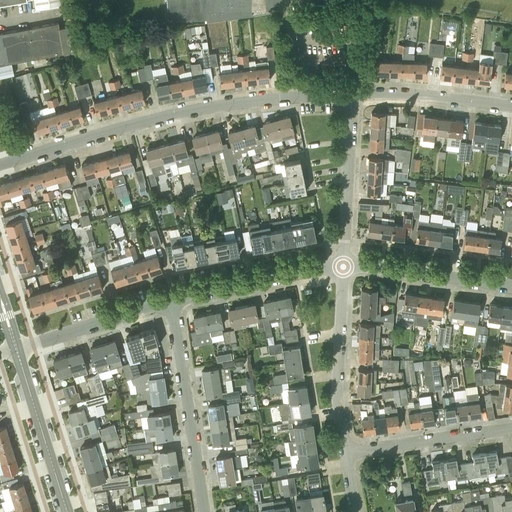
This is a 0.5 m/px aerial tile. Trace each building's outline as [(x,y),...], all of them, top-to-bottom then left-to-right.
[(0,0),(0,4),(27,0),(26,0),(33,0),(35,8),(65,3),(64,0),(0,0)] [(166,0),(167,21),(206,20),(207,22),(252,16),(252,11),(282,11),(281,0),(166,0)] [(449,28),(450,21),(442,20),(441,27),(449,28)] [(0,64),(64,53),(58,22),(0,32),(0,64)] [(186,38),(192,37),(191,33),(205,32),(204,25),(190,27),(184,28),(186,38)] [(140,38),(142,45),(148,44),(147,36),(140,38)] [(428,55),(435,56),(437,44),(430,43),(428,55)] [(437,44),(435,56),(442,57),(443,45),(437,44)] [(266,47),(267,59),(274,58),(273,46),(266,47)] [(204,67),(211,66),(209,54),(208,47),(202,48),(201,48),(204,67)] [(492,63),(499,64),(500,51),(493,51),(492,63)] [(500,51),(499,64),(506,65),(507,52),(500,51)] [(209,54),(211,66),(217,65),(215,53),(209,54)] [(376,74),(389,75),(389,61),(377,60),(376,74)] [(255,63),(256,68),(257,81),(270,80),(268,61),(255,63)] [(389,75),(401,75),(401,61),(389,61),(389,75)] [(401,75),(413,75),(413,62),(401,61),(401,75)] [(413,62),(413,75),(425,76),(426,62),(413,62)] [(440,77),(452,79),(454,65),(442,64),(440,77)] [(452,79),(464,80),(466,67),(454,65),(452,79)] [(144,67),(147,80),(154,78),(150,66),(144,67)] [(140,81),(147,80),(144,67),(137,69),(140,81)] [(464,80),(477,82),(478,68),(466,67),(464,80)] [(192,77),(195,91),(207,88),(204,75),(203,68),(191,71),(192,77)] [(245,83),(257,81),(256,68),(244,69),(245,83)] [(478,68),(477,82),(489,83),(491,70),(478,68)] [(233,84),(245,83),(244,69),(232,71),(233,84)] [(221,86),(233,84),(232,71),(219,72),(221,86)] [(503,85),(511,86),(511,72),(505,71),(503,85)] [(183,93),(195,91),(192,77),(180,80),(183,93)] [(171,96),(183,93),(180,80),(168,82),(171,96)] [(81,84),(85,96),(91,94),(87,82),(81,84)] [(158,98),(171,96),(168,82),(156,85),(158,98)] [(78,98),(85,96),(81,84),(74,86),(78,98)] [(129,92),(133,105),(145,102),(141,88),(129,92)] [(48,129),(60,126),(56,113),(54,106),(51,99),(49,91),(42,93),(45,100),(46,100),(49,107),(42,109),(44,116),(48,129)] [(121,108),(133,105),(129,92),(117,95),(121,108)] [(109,111),(121,108),(117,95),(106,98),(109,111)] [(97,115),(109,111),(106,98),(93,101),(97,115)] [(23,115),(30,113),(26,101),(20,103),(23,115)] [(67,109),(71,122),(84,118),(80,105),(67,109)] [(60,126),(71,122),(67,109),(56,113),(60,126)] [(370,125),(389,126),(390,114),(371,112),(370,125)] [(434,141),(435,133),(437,117),(427,116),(427,115),(424,114),(423,117),(417,116),(415,135),(423,136),(422,140),(434,141)] [(406,126),(413,127),(415,116),(408,115),(406,126)] [(36,133),(48,129),(44,116),(32,120),(36,133)] [(276,119),(282,139),(294,136),(289,116),(276,119)] [(435,133),(447,135),(450,119),(437,117),(435,133)] [(270,143),(282,139),(276,119),(263,123),(266,132),(261,134),(266,150),(269,159),(274,158),(270,143)] [(466,142),(460,141),(463,121),(450,119),(447,135),(448,135),(446,145),(459,146),(457,160),(463,161),(466,144),(466,142)] [(484,149),(485,139),(487,124),(474,122),(472,144),(466,144),(463,161),(470,162),(471,155),(472,147),(484,149)] [(485,139),(499,141),(501,125),(487,124),(485,139)] [(261,134),(256,135),(254,125),(241,129),(247,149),(254,147),(255,153),(266,150),(261,134)] [(370,137),(389,138),(390,126),(389,126),(370,125),(370,137)] [(246,149),(247,149),(241,129),(229,132),(232,147),(227,148),(229,154),(232,163),(237,162),(236,158),(241,156),(240,153),(244,152),(246,161),(243,162),(244,167),(251,165),(246,149)] [(229,154),(227,148),(226,143),(221,144),(218,130),(205,134),(211,154),(222,151),(228,175),(234,173),(232,163),(229,154)] [(198,152),(199,157),(211,154),(205,134),(193,137),(197,152),(198,152)] [(389,138),(370,137),(369,149),(388,150),(389,138)] [(193,159),(192,155),(188,156),(183,140),(171,143),(174,157),(176,162),(177,166),(188,163),(191,172),(196,170),(193,159)] [(169,163),(176,162),(174,157),(171,143),(158,147),(164,169),(170,167),(169,163)] [(284,149),(286,155),(298,151),(296,146),(284,149)] [(157,184),(154,175),(166,173),(164,169),(158,147),(146,150),(148,158),(142,160),(144,170),(146,175),(148,175),(151,186),(157,184)] [(121,167),(133,164),(129,151),(117,154),(121,167)] [(501,165),(508,166),(509,153),(503,153),(501,165)] [(120,168),(121,167),(117,154),(105,158),(109,171),(111,178),(113,185),(114,187),(125,184),(124,181),(118,182),(116,176),(122,175),(120,168)] [(199,158),(199,157),(193,159),(196,170),(202,169),(200,163),(199,158)] [(420,158),(412,157),(410,169),(418,171),(420,158)] [(97,175),(104,173),(109,171),(105,158),(93,161),(97,175)] [(368,170),(387,171),(388,171),(393,171),(394,160),(388,159),(368,158),(368,170)] [(282,174),(302,169),(300,159),(280,163),(282,174)] [(85,178),(97,175),(93,161),(81,165),(85,178)] [(57,181),(69,177),(64,164),(53,167),(57,181)] [(501,165),(496,164),(495,171),(507,173),(508,166),(501,165)] [(45,184),(57,181),(53,167),(41,171),(45,184)] [(135,171),(138,183),(145,181),(142,169),(135,171)] [(288,183),(304,180),(302,169),(282,174),(284,184),(288,183)] [(380,183),(381,183),(386,183),(387,171),(368,170),(367,182),(380,183)] [(33,188),(45,184),(41,171),(29,175),(33,188)] [(238,184),(256,179),(255,173),(236,178),(238,184)] [(21,192),(33,188),(29,175),(17,179),(21,192)] [(10,195),(21,192),(17,179),(5,182),(10,195)] [(277,197),(285,195),(306,191),(304,180),(288,183),(284,184),(283,185),(275,186),(277,197)] [(3,198),(10,195),(5,182),(0,183),(0,205),(5,204),(3,198)] [(366,194),(380,195),(381,183),(380,183),(367,182),(366,194)] [(81,187),(84,199),(90,197),(87,185),(81,187)] [(77,200),(84,199),(81,187),(74,189),(77,200)] [(225,191),(226,198),(234,196),(232,188),(224,190),(225,191)] [(226,198),(225,191),(217,193),(219,204),(227,203),(226,198)] [(412,217),(418,218),(420,201),(414,200),(414,203),(413,209),(412,216),(412,217)] [(367,234),(379,236),(381,222),(382,211),(383,204),(359,202),(358,209),(376,210),(375,216),(376,216),(375,222),(369,221),(367,234)] [(175,205),(177,216),(184,215),(182,204),(175,205)] [(9,236),(25,231),(21,219),(18,220),(16,213),(3,217),(9,236)] [(402,225),(393,224),(391,237),(403,239),(404,233),(410,234),(412,217),(412,216),(403,215),(402,225)] [(502,230),(508,231),(510,215),(504,215),(502,230)] [(284,244),(295,242),(290,218),(279,220),(284,244)] [(295,242),(305,240),(302,224),(292,226),(290,218),(295,242)] [(379,236),(391,237),(393,224),(393,219),(388,218),(388,223),(381,222),(379,236)] [(274,246),(284,244),(279,220),(269,222),(272,236),(274,246)] [(430,222),(418,221),(417,229),(415,240),(427,242),(430,222)] [(430,221),(430,222),(427,242),(439,243),(442,224),(442,223),(430,221)] [(259,229),(260,229),(263,248),(274,246),(272,236),(269,222),(258,224),(259,229)] [(302,224),(305,240),(316,238),(313,222),(302,224)] [(61,225),(63,231),(71,229),(70,223),(61,225)] [(442,224),(439,243),(451,245),(454,225),(442,224)] [(463,247),(475,248),(478,230),(466,228),(463,247)] [(149,231),(155,247),(161,245),(156,229),(149,231)] [(248,231),(252,250),(263,248),(260,229),(259,229),(248,231)] [(475,248),(487,250),(489,231),(478,230),(475,248)] [(13,247),(28,242),(25,231),(9,236),(13,247)] [(489,231),(487,250),(499,251),(501,238),(495,237),(495,232),(489,231)] [(175,266),(187,263),(183,243),(181,244),(179,235),(170,237),(175,266)] [(218,257),(229,255),(225,239),(224,236),(214,238),(218,257)] [(225,239),(229,255),(239,253),(236,237),(225,239)] [(208,259),(218,257),(214,238),(204,239),(208,259)] [(197,261),(208,259),(204,239),(193,242),(197,261)] [(95,240),(89,241),(87,242),(88,250),(96,248),(95,240)] [(16,258),(32,254),(28,242),(13,247),(16,258)] [(187,263),(197,261),(193,242),(183,243),(187,263)] [(139,277),(150,274),(145,258),(139,260),(134,245),(129,247),(139,277)] [(127,281),(139,277),(129,247),(124,248),(128,263),(122,265),(127,281)] [(105,250),(98,252),(102,264),(108,262),(105,250)] [(95,266),(102,264),(98,252),(91,254),(95,266)] [(22,277),(32,274),(41,271),(39,264),(35,265),(32,254),(16,258),(22,277)] [(145,258),(150,274),(162,270),(157,254),(145,258)] [(115,285),(127,281),(122,265),(110,269),(115,285)] [(86,277),(91,292),(103,289),(96,268),(84,271),(86,277)] [(91,292),(86,277),(75,281),(80,296),(91,292)] [(68,300),(80,296),(75,281),(63,284),(68,300)] [(56,303),(68,300),(63,284),(51,288),(56,303)] [(33,311),(45,307),(40,291),(33,294),(31,286),(26,288),(33,311)] [(45,307),(56,303),(51,288),(40,291),(45,307)] [(388,303),(395,304),(396,292),(390,291),(389,296),(376,295),(376,289),(361,288),(361,301),(376,302),(380,302),(388,302),(388,303)] [(402,314),(415,316),(416,311),(418,294),(405,293),(402,314)] [(415,316),(428,317),(431,296),(418,294),(416,311),(415,316)] [(288,322),(293,314),(289,296),(277,299),(281,320),(283,330),(285,336),(286,342),(298,340),(296,328),(290,329),(288,322)] [(428,317),(441,319),(444,298),(431,296),(428,317)] [(269,322),(281,320),(277,299),(264,302),(267,316),(262,317),(264,329),(265,329),(266,336),(272,335),(269,322)] [(457,322),(464,323),(467,301),(453,299),(450,323),(457,323),(457,322)] [(360,314),(380,315),(380,302),(376,302),(361,301),(360,314)] [(482,325),(477,325),(480,303),(467,301),(464,323),(464,324),(475,326),(474,339),(480,340),(481,334),(482,325)] [(244,322),(257,319),(257,318),(254,304),(241,307),(244,322)] [(487,319),(500,321),(503,306),(490,304),(487,319)] [(499,327),(511,329),(511,306),(503,306),(500,321),(499,327)] [(232,325),(233,325),(244,322),(241,307),(229,309),(232,325)] [(206,314),(209,328),(222,326),(219,311),(206,314)] [(209,328),(206,314),(193,317),(196,330),(190,331),(193,344),(199,343),(198,337),(203,336),(204,337),(210,336),(209,328)] [(379,324),(360,323),(359,336),(373,336),(379,336),(379,324)] [(445,328),(443,342),(449,343),(451,326),(445,325),(445,328)] [(148,371),(150,371),(152,371),(162,370),(160,356),(157,346),(158,345),(153,329),(139,333),(144,350),(145,360),(146,360),(147,371),(148,371)] [(228,331),(230,342),(236,341),(234,329),(228,331)] [(225,343),(230,342),(228,331),(222,332),(225,343)] [(141,362),(145,360),(144,350),(139,333),(126,337),(132,358),(139,356),(141,362)] [(359,347),(372,348),(373,336),(359,336),(359,347)] [(480,340),(474,339),(473,346),(485,347),(486,341),(480,340)] [(110,369),(122,365),(114,341),(102,344),(106,359),(110,369)] [(285,362),(301,360),(299,345),(288,347),(284,347),(282,347),(281,343),(273,344),(268,345),(268,347),(269,353),(269,354),(283,352),(285,362)] [(501,361),(511,362),(511,344),(504,343),(501,361)] [(98,372),(110,369),(106,359),(102,344),(90,348),(98,372)] [(359,347),(358,360),(372,360),(375,360),(375,359),(378,359),(378,348),(372,348),(359,347)] [(74,377),(87,372),(81,351),(67,356),(73,374),(74,377)] [(65,377),(73,374),(67,356),(54,360),(59,376),(64,374),(65,377)] [(288,382),(287,377),(303,374),(301,360),(285,362),(286,373),(273,375),(273,379),(274,383),(274,384),(281,383),(288,382)] [(429,391),(435,390),(431,360),(422,360),(426,385),(428,385),(429,391)] [(431,360),(435,390),(441,389),(438,370),(436,370),(435,365),(448,365),(448,360),(431,360)] [(414,370),(422,368),(421,361),(413,363),(414,370)] [(506,374),(511,375),(511,362),(501,361),(502,361),(500,373),(506,374)] [(133,377),(140,375),(136,363),(130,365),(133,377)] [(131,378),(133,377),(130,365),(123,367),(127,380),(131,378)] [(204,383),(225,380),(223,367),(202,370),(204,383)] [(357,381),(376,382),(376,369),(358,369),(357,381)] [(141,391),(165,388),(163,376),(155,377),(155,376),(151,377),(150,371),(148,371),(147,371),(140,375),(133,377),(131,378),(134,384),(135,384),(136,392),(141,391)] [(482,384),(481,378),(480,372),(474,373),(476,385),(482,384)] [(91,398),(100,395),(94,378),(93,376),(87,378),(91,392),(89,392),(91,398)] [(100,395),(105,393),(101,377),(100,377),(99,376),(94,378),(100,395)] [(221,398),(239,395),(238,390),(227,392),(225,380),(204,383),(206,396),(220,394),(221,398)] [(357,393),(375,394),(376,382),(357,381),(357,393)] [(281,383),(274,384),(270,385),(271,393),(283,391),(281,383)] [(511,384),(500,383),(498,395),(511,396),(511,384)] [(62,387),(67,404),(81,400),(78,391),(76,392),(74,384),(62,387)] [(287,395),(288,402),(307,399),(305,385),(287,388),(288,395),(287,395)] [(399,388),(401,404),(407,403),(406,393),(405,387),(399,388)] [(142,399),(147,398),(148,403),(167,400),(165,388),(141,391),(142,399)] [(382,398),(394,396),(393,389),(381,391),(382,398)] [(466,396),(469,416),(481,415),(478,392),(466,394),(466,396)] [(72,423),(95,416),(98,415),(94,404),(108,399),(106,393),(78,402),(80,407),(78,408),(78,409),(69,411),(72,423)] [(490,394),(484,395),(486,407),(486,410),(493,409),(492,401),(496,402),(495,407),(511,408),(511,396),(498,395),(490,394)] [(210,418),(225,416),(224,409),(235,407),(234,401),(240,401),(239,395),(221,398),(222,403),(208,405),(210,418)] [(457,418),(469,416),(466,396),(454,398),(457,418)] [(282,423),(291,422),(294,421),(293,416),(310,413),(307,399),(288,402),(279,403),(280,416),(281,415),(282,423)] [(445,420),(457,418),(456,410),(454,400),(442,402),(445,420)] [(361,419),(363,433),(376,431),(372,409),(372,403),(364,402),(360,402),(360,409),(361,419)] [(376,431),(387,429),(385,415),(379,416),(378,408),(379,408),(378,402),(371,403),(364,402),(372,403),(372,409),(376,431)] [(410,425),(422,424),(419,404),(419,402),(413,402),(414,407),(407,408),(410,425)] [(419,404),(422,424),(434,422),(431,402),(419,404)] [(385,415),(387,429),(399,427),(396,407),(391,408),(390,405),(384,406),(385,415)] [(153,408),(147,409),(123,412),(125,419),(147,416),(149,428),(149,427),(170,424),(169,412),(161,413),(158,413),(159,414),(154,414),(153,408)] [(212,431),(234,427),(232,415),(225,416),(210,418),(212,431)] [(76,435),(97,428),(94,417),(95,417),(95,416),(72,423),(76,435)] [(291,422),(282,423),(277,424),(278,431),(289,429),(289,428),(292,428),(291,422)] [(311,423),(293,426),(295,439),(313,437),(311,423)] [(100,434),(116,430),(114,424),(99,429),(100,434)] [(156,435),(157,439),(172,437),(170,424),(149,427),(150,435),(156,435)] [(0,439),(9,437),(5,425),(0,427),(0,439)] [(234,439),(236,439),(234,427),(212,431),(214,444),(230,441),(229,440),(234,439)] [(116,430),(100,434),(102,440),(118,435),(116,430)] [(0,451),(12,447),(9,437),(0,439),(0,451)] [(292,454),(298,453),(315,450),(313,437),(295,439),(291,440),(290,440),(292,454)] [(99,455),(99,454),(107,452),(104,440),(95,443),(95,442),(89,444),(89,445),(80,448),(84,460),(99,455)] [(127,450),(153,446),(152,440),(126,444),(127,450)] [(152,452),(154,452),(153,446),(127,450),(128,456),(152,452)] [(0,459),(1,462),(15,458),(12,447),(0,451),(0,459)] [(218,471),(234,468),(244,466),(243,454),(247,453),(246,448),(247,448),(236,450),(230,451),(231,455),(216,458),(218,471)] [(161,463),(176,461),(174,449),(166,450),(166,449),(164,450),(154,452),(152,452),(153,464),(161,463)] [(295,461),(296,467),(318,464),(315,450),(298,453),(299,460),(295,461)] [(495,473),(508,471),(505,456),(497,458),(496,451),(484,453),(487,470),(495,469),(495,473)] [(465,463),(468,478),(480,476),(479,471),(487,470),(484,453),(472,455),(473,462),(465,463)] [(87,471),(108,465),(107,464),(103,466),(99,455),(84,460),(87,471)] [(455,480),(468,478),(465,463),(457,464),(456,457),(444,459),(447,477),(454,476),(455,480)] [(0,474),(0,476),(1,481),(14,477),(12,471),(19,469),(15,458),(1,462),(4,473),(0,474)] [(440,483),(439,478),(447,477),(444,459),(432,462),(433,468),(424,470),(426,480),(427,485),(440,483)] [(176,461),(161,463),(162,476),(152,477),(136,480),(137,485),(160,482),(169,481),(169,475),(178,473),(176,461)] [(95,489),(105,488),(130,484),(129,473),(125,474),(121,474),(118,475),(117,473),(111,474),(108,465),(87,471),(93,489),(91,490),(95,489)] [(288,473),(287,467),(275,469),(276,475),(288,473)] [(220,484),(236,481),(234,468),(218,471),(220,484)] [(308,485),(320,483),(319,472),(306,474),(308,485)] [(288,483),(290,495),(297,494),(294,476),(287,478),(288,483)] [(414,511),(410,481),(402,482),(405,499),(395,501),(396,511),(414,511)] [(12,498),(26,494),(23,482),(9,487),(12,498)] [(253,483),(251,484),(255,503),(261,502),(259,489),(262,488),(261,482),(253,483)] [(284,496),(290,495),(288,483),(282,484),(284,496)] [(109,511),(106,490),(93,492),(96,511),(109,511)] [(479,490),(470,491),(473,511),(486,511),(494,511),(491,496),(480,497),(479,490)] [(473,511),(470,491),(462,492),(463,501),(451,502),(452,511),(473,511)] [(4,511),(8,511),(30,504),(26,494),(12,498),(1,502),(3,507),(0,507),(0,511),(4,511)] [(309,496),(311,511),(325,511),(322,494),(309,496)] [(502,511),(511,511),(511,496),(511,497),(504,498),(504,494),(491,496),(494,511),(502,509),(502,511)] [(298,511),(311,511),(309,496),(296,498),(298,511)] [(272,500),(274,511),(288,511),(287,504),(286,504),(285,499),(273,501),(273,500),(272,500)] [(127,501),(129,509),(122,510),(122,511),(134,511),(134,508),(132,500),(127,501)] [(170,501),(171,509),(171,511),(184,511),(184,510),(184,511),(183,504),(176,505),(176,500),(170,501)] [(260,511),(274,511),(272,500),(259,503),(260,511)] [(171,511),(171,509),(170,501),(158,504),(159,511),(171,511)] [(439,509),(431,510),(431,511),(452,511),(451,502),(438,504),(439,509)]
